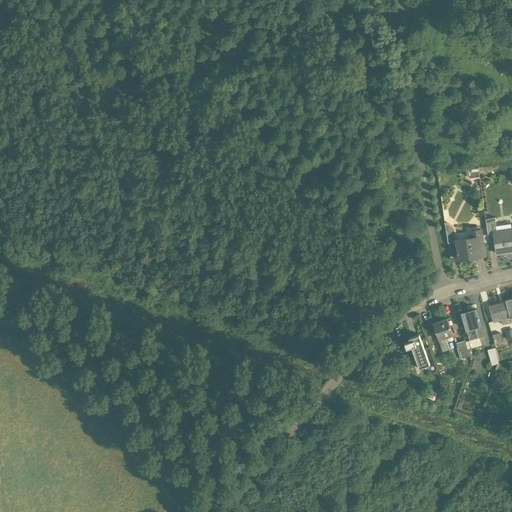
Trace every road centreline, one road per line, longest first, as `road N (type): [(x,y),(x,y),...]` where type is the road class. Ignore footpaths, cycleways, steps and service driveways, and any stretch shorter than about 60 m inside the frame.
road 1 (track): [(322,395),(0,271)]
road 2 (residential): [(402,0),(442,296)]
road 3 (unclassified): [(344,369),(223,511)]
road 4 (residential): [(442,296),(395,320),(344,369)]
